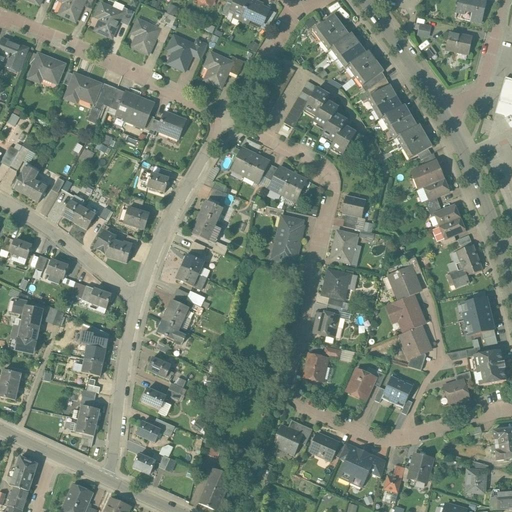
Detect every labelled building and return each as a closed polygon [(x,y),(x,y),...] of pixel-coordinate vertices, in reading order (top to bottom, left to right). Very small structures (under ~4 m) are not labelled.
[(59,0),(59,1),(64,4),(59,15),(76,23),(83,6),(85,0),(59,0)] [(96,0),(85,0),(83,6),(92,10),(96,0)] [(250,0),(234,0),(232,5),(228,15),(229,15),(241,21),(250,0)] [(263,6),(250,0),(241,21),(249,24),(251,20),(255,23),(255,22),(262,25),(263,26),(269,11),(262,8),(263,6)] [(487,0),(484,0),(459,0),(457,13),(464,14),(465,10),(473,11),(471,21),(482,24),(487,0)] [(160,4),(154,1),(151,7),(157,10),(160,4)] [(232,5),(227,3),(222,15),(228,17),(229,15),(228,15),(232,5)] [(122,13),(101,4),(95,18),(100,20),(95,32),(112,39),(119,23),(123,14),(122,13)] [(177,8),(171,5),(167,13),(173,16),(177,8)] [(135,13),(124,8),(122,13),(123,14),(119,23),(128,27),(135,13)] [(269,11),(263,26),(262,25),(260,29),(266,32),(277,14),(269,10),(269,11)] [(176,19),(165,14),(160,25),(171,30),(176,19)] [(334,16),(315,30),(323,40),(342,26),(334,16)] [(158,29),(138,20),(132,34),(137,36),(131,48),(148,56),(156,39),(160,30),(158,29)] [(171,30),(160,25),(158,29),(160,30),(156,39),(165,43),(171,30)] [(430,27),(421,25),(418,36),(428,38),(430,27)] [(342,26),(323,40),(330,50),(332,48),(349,36),(342,26)] [(349,36),(332,48),(340,58),(359,44),(352,34),(349,36)] [(472,38),(449,34),(446,51),(468,55),(472,38)] [(194,46),(174,37),(168,51),(173,53),(168,65),(185,72),(192,56),(196,47),(194,46)] [(27,50),(3,41),(1,44),(1,45),(1,46),(0,47),(0,54),(9,58),(8,59),(9,60),(6,67),(18,72),(27,50)] [(208,46),(197,41),(194,46),(196,47),(192,56),(201,60),(208,46)] [(258,45),(253,41),(248,49),(254,52),(258,45)] [(359,44),(340,58),(347,68),(349,66),(366,54),(359,44)] [(425,48),(420,52),(425,58),(430,55),(425,48)] [(366,54),(349,66),(357,76),(376,62),(369,52),(366,54)] [(38,56),(32,53),(28,65),(34,67),(38,56)] [(231,62),(211,53),(205,67),(210,69),(204,81),(221,89),(229,72),(233,63),(231,62)] [(65,66),(38,55),(38,56),(34,67),(29,79),(40,84),(42,79),(57,85),(65,66)] [(244,62),(233,58),(231,62),(233,63),(229,72),(238,76),(244,62)] [(376,62),(357,76),(364,86),(369,83),(382,73),(384,72),(376,62)] [(295,71),(285,66),(282,71),(292,76),(295,71)] [(282,71),(279,76),(289,82),(292,76),(282,71)] [(68,73),(64,85),(70,87),(74,76),(68,73)] [(382,73),(369,83),(373,87),(385,79),(382,73)] [(101,86),(74,75),(74,76),(70,87),(65,99),(77,104),(79,99),(93,105),(101,86)] [(279,76),(276,81),(286,87),(289,82),(279,76)] [(511,80),(506,78),(496,112),(505,115),(511,127),(511,80)] [(385,79),(373,87),(364,94),(367,99),(389,86),(385,79)] [(276,81),(273,86),(283,92),(286,87),(276,81)] [(317,88),(307,82),(304,87),(314,93),(316,90),(317,88)] [(117,90),(104,85),(95,108),(92,107),(87,121),(96,125),(104,106),(109,108),(117,90)] [(273,86),(270,91),(280,97),(283,92),(273,86)] [(389,86),(367,99),(373,110),(396,97),(390,86),(389,86)] [(314,93),(304,87),(301,92),(311,98),(314,93)] [(117,90),(109,108),(118,112),(126,93),(117,90)] [(329,98),(316,90),(311,98),(305,108),(305,109),(317,116),(314,121),(326,129),(334,116),(338,110),(326,103),(329,98)] [(270,91),(267,96),(277,102),(280,97),(270,91)] [(311,98),(301,92),(298,97),(308,103),(311,98)] [(154,105),(126,93),(118,112),(116,116),(125,119),(124,121),(144,130),(154,105)] [(267,96),(267,97),(264,102),(274,108),(274,107),(277,102),(267,96)] [(308,103),(298,97),(295,103),(305,108),(308,103)] [(396,97),(373,110),(379,121),(382,120),(382,119),(402,107),(396,97)] [(264,102),(261,107),(271,113),(274,108),(264,102)] [(305,109),(295,103),(292,108),(302,114),(305,109)] [(402,107),(382,119),(382,120),(388,130),(411,116),(407,109),(405,105),(402,107)] [(261,107),(258,112),(268,118),(271,113),(261,107)] [(302,114),(292,108),(289,113),(299,119),(302,114)] [(186,122),(165,113),(161,123),(157,132),(158,132),(170,137),(171,134),(179,137),(178,140),(179,140),(186,122)] [(299,119),(289,113),(286,118),(296,124),(299,119)] [(20,118),(11,114),(7,123),(15,127),(20,118)] [(355,135),(344,128),(347,123),(334,116),(326,129),(323,134),(334,141),(331,147),(344,154),(355,135)] [(411,116),(388,130),(394,141),(396,139),(417,127),(411,116)] [(296,124),(286,118),(283,123),(293,129),(296,124)] [(161,123),(154,120),(148,134),(156,137),(158,132),(157,132),(161,123)] [(417,127),(396,139),(402,150),(426,136),(420,125),(417,127)] [(113,146),(115,140),(104,136),(102,143),(113,146)] [(426,136),(402,150),(409,160),(418,155),(428,150),(432,147),(426,136)] [(19,152),(10,147),(1,163),(10,168),(19,152)] [(29,151),(22,147),(19,152),(10,168),(17,172),(29,151)] [(249,153),(242,149),(232,171),(233,171),(233,170),(245,176),(244,177),(245,177),(256,156),(255,156),(249,153)] [(93,154),(86,150),(79,160),(87,164),(93,154)] [(428,150),(418,155),(421,161),(423,160),(431,155),(428,150)] [(431,155),(423,160),(425,167),(437,162),(434,154),(431,155)] [(261,160),(256,157),(256,156),(245,177),(246,178),(246,176),(258,182),(257,183),(258,184),(262,177),(268,164),(269,163),(262,159),(261,160)] [(425,167),(414,171),(411,175),(418,191),(424,189),(444,181),(437,162),(425,167)] [(267,179),(273,167),(268,164),(262,177),(267,179)] [(27,168),(26,167),(22,174),(19,179),(16,177),(12,183),(13,184),(13,183),(16,184),(13,190),(26,197),(34,181),(35,182),(39,174),(27,168)] [(273,167),(267,179),(273,182),(279,170),(273,167)] [(219,171),(213,168),(208,178),(213,182),(219,171)] [(287,171),(280,168),(279,170),(273,182),(269,189),(270,190),(271,188),(282,194),(282,196),(293,174),(292,174),(292,175),(287,172),(287,171)] [(169,180),(152,174),(148,188),(164,193),(169,180)] [(299,178),(293,175),(294,175),(293,174),(282,196),(283,196),(284,195),(295,201),(295,202),(296,203),(306,181),(299,178)] [(258,184),(264,187),(267,179),(262,177),(258,184)] [(65,182),(58,179),(51,191),(58,194),(65,182)] [(273,182),(267,179),(264,187),(269,189),(273,182)] [(35,182),(34,181),(26,197),(38,204),(47,188),(35,182)] [(444,181),(424,189),(428,201),(429,201),(436,198),(449,193),(444,181)] [(226,187),(215,183),(213,188),(224,193),(226,187)] [(224,194),(212,188),(207,199),(219,204),(224,194)] [(132,198),(123,195),(120,202),(129,205),(132,198)] [(84,202),(74,197),(71,202),(81,208),(84,202)] [(366,201),(345,197),(341,215),(345,216),(357,218),(362,219),(366,201)] [(143,201),(132,198),(129,205),(141,209),(143,201)] [(436,198),(429,201),(428,201),(425,202),(428,210),(439,205),(436,198)] [(71,202),(70,202),(62,217),(74,224),(83,209),(81,208),(71,202)] [(223,209),(206,202),(201,214),(217,222),(217,221),(220,215),(223,209)] [(439,205),(428,210),(431,218),(435,216),(442,213),(439,205)] [(284,211),(266,207),(265,214),(282,218),(284,211)] [(442,213),(435,216),(440,228),(460,219),(455,207),(442,213)] [(111,212),(105,208),(99,218),(105,221),(111,212)] [(95,216),(83,209),(74,224),(87,231),(95,216)] [(149,215),(129,209),(124,224),(144,230),(149,215)] [(217,222),(201,214),(192,234),(208,242),(212,233),(214,227),(215,227),(217,222)] [(357,218),(345,216),(343,227),(355,230),(357,218)] [(303,222),(286,218),(284,228),(282,229),(279,228),(277,239),(300,244),(301,238),(299,238),(300,234),(302,234),(304,227),(302,227),(303,222)] [(460,219),(440,228),(444,239),(444,240),(454,236),(465,231),(460,219)] [(375,235),(360,231),(359,238),(373,241),(375,235)] [(110,235),(104,232),(95,248),(108,255),(112,241),(114,242),(114,237),(110,235)] [(356,237),(337,233),(331,260),(349,264),(356,237)] [(138,240),(128,236),(126,241),(137,245),(138,240)] [(454,236),(444,240),(444,239),(441,241),(443,247),(456,242),(454,236)] [(468,236),(458,241),(460,246),(471,242),(468,236)] [(13,241),(6,238),(2,250),(9,253),(13,241)] [(300,244),(277,239),(274,249),(279,250),(276,261),(289,264),(293,265),(294,261),(296,261),(298,254),(296,253),(297,249),(299,250),(300,244)] [(32,247),(15,241),(10,254),(27,260),(32,247)] [(132,246),(124,244),(123,245),(114,242),(112,241),(108,255),(107,258),(127,264),(132,246)] [(205,248),(193,242),(189,251),(201,256),(205,248)] [(228,248),(216,242),(212,251),(224,256),(228,248)] [(482,271),(473,247),(457,253),(461,264),(466,277),(467,277),(482,271)] [(456,266),(461,264),(457,253),(451,255),(454,263),(446,266),(450,275),(458,272),(456,266)] [(204,263),(187,256),(182,268),(187,270),(199,275),(198,275),(201,269),(202,269),(204,263)] [(47,259),(40,257),(35,269),(43,272),(47,259)] [(415,258),(407,261),(410,267),(414,276),(422,273),(415,258)] [(289,264),(276,261),(272,260),(270,266),(287,271),(289,264)] [(68,267),(51,261),(46,275),(63,281),(68,267)] [(469,284),(467,277),(466,277),(461,264),(456,266),(458,272),(450,275),(455,289),(469,284)] [(410,267),(388,276),(399,301),(414,295),(419,293),(413,279),(415,278),(414,276),(410,267)] [(199,275),(187,270),(182,268),(176,280),(193,288),(193,287),(196,281),(199,276),(199,275)] [(202,269),(201,269),(198,275),(199,275),(206,279),(209,272),(202,269)] [(349,276),(328,271),(322,296),(343,301),(349,276)] [(199,275),(199,276),(196,281),(193,287),(193,288),(201,291),(207,279),(206,279),(199,275)] [(111,296),(87,287),(82,300),(81,301),(90,304),(88,309),(105,315),(111,296)] [(189,295),(177,290),(175,296),(187,301),(187,300),(189,295)] [(485,292),(473,295),(475,302),(486,299),(485,292)] [(414,295),(399,301),(384,307),(391,323),(399,320),(404,334),(421,327),(424,326),(418,312),(421,311),(414,295)] [(187,301),(175,296),(172,301),(184,307),(187,301)] [(475,302),(461,305),(468,337),(482,334),(494,331),(495,331),(487,299),(486,299),(475,302)] [(343,303),(329,300),(327,306),(340,309),(341,309),(343,303)] [(43,311),(26,307),(27,303),(17,301),(16,301),(16,302),(17,303),(14,313),(23,315),(21,328),(39,332),(43,311)] [(184,307),(172,301),(163,321),(180,329),(180,328),(182,322),(183,322),(189,309),(184,307)] [(204,309),(187,301),(184,307),(189,309),(197,312),(196,315),(200,317),(204,309)] [(340,309),(327,306),(326,312),(329,313),(328,315),(339,317),(340,309)] [(64,314),(58,311),(53,325),(59,327),(64,314)] [(328,317),(318,315),(314,334),(334,338),(339,317),(328,315),(328,317)] [(180,329),(163,321),(157,334),(174,341),(175,341),(183,344),(186,337),(178,333),(180,329)] [(109,336),(91,327),(90,335),(93,335),(92,338),(108,342),(109,336)] [(421,327),(404,334),(402,335),(408,349),(406,351),(410,360),(425,354),(430,352),(425,340),(426,340),(421,327)] [(39,332),(21,328),(19,334),(20,334),(18,340),(16,351),(32,355),(36,353),(37,349),(35,347),(36,345),(36,344),(39,333),(39,332)] [(494,331),(482,334),(484,340),(495,337),(494,331)] [(105,349),(106,349),(108,342),(92,338),(93,335),(90,335),(84,333),(81,344),(90,346),(89,347),(88,347),(86,353),(85,360),(103,364),(106,351),(104,351),(105,349)] [(495,337),(484,340),(485,347),(497,344),(495,337)] [(169,348),(159,343),(156,350),(166,354),(169,348)] [(474,349),(466,351),(467,358),(474,357),(474,356),(481,355),(479,348),(474,349)] [(340,352),(326,349),(324,356),(339,359),(340,352)] [(466,351),(458,352),(460,359),(467,358),(466,351)] [(481,355),(474,356),(474,357),(475,357),(481,385),(479,386),(506,381),(504,369),(505,369),(504,363),(503,363),(500,351),(481,355)] [(425,354),(410,360),(407,368),(421,371),(426,357),(425,354)] [(327,360),(309,356),(304,379),(322,383),(327,360)] [(171,367),(152,359),(147,371),(166,379),(171,367)] [(103,364),(85,360),(82,374),(100,378),(103,364)] [(21,375),(3,371),(0,384),(18,388),(21,375)] [(374,379),(357,371),(348,389),(367,397),(372,385),(375,379),(374,379)] [(385,376),(377,372),(374,379),(375,379),(372,385),(379,388),(385,376)] [(470,372),(455,377),(457,383),(463,381),(464,382),(471,379),(470,372)] [(403,380),(392,375),(385,391),(381,399),(382,399),(392,404),(403,380)] [(185,381),(179,379),(174,385),(182,388),(185,381)] [(403,380),(392,404),(403,409),(407,401),(414,385),(403,380)] [(457,383),(444,387),(450,405),(469,399),(464,382),(463,381),(457,383)] [(18,388),(0,384),(0,385),(0,398),(15,402),(18,388)] [(174,385),(171,384),(169,390),(179,394),(182,388),(174,385)] [(385,391),(380,388),(374,401),(379,404),(382,399),(381,399),(385,391)] [(166,398),(148,390),(142,402),(160,410),(166,398)] [(179,394),(169,390),(166,396),(178,401),(181,395),(179,394)] [(96,394),(84,391),(82,398),(95,400),(96,394)] [(412,403),(407,401),(403,409),(401,413),(406,416),(412,403)] [(100,411),(82,407),(79,420),(97,424),(100,411)] [(97,424),(79,420),(76,433),(94,437),(97,424)] [(174,427),(157,420),(153,428),(161,432),(160,434),(169,438),(174,427)] [(207,426),(198,420),(193,427),(202,433),(207,426)] [(153,428),(142,423),(137,436),(155,444),(160,434),(161,432),(153,428)] [(294,432),(281,426),(276,437),(279,438),(275,448),(294,456),(299,446),(305,430),(297,426),(294,432)] [(480,427),(469,431),(470,436),(482,433),(480,427)] [(511,429),(493,431),(494,441),(499,440),(500,446),(511,444),(511,429)] [(338,444),(317,435),(309,452),(323,458),(324,455),(331,458),(329,463),(330,463),(333,456),(339,444),(338,444)] [(93,440),(82,438),(81,445),(91,447),(93,440)] [(339,444),(333,456),(339,459),(345,446),(345,445),(339,443),(338,444),(339,444)] [(511,444),(500,446),(500,451),(495,452),(497,462),(511,459),(511,444)] [(221,449),(210,445),(207,456),(217,459),(221,449)] [(169,446),(163,447),(159,455),(164,457),(168,459),(173,448),(169,446)] [(351,449),(345,446),(339,459),(339,460),(345,462),(351,449)] [(375,458),(352,448),(338,477),(339,477),(362,488),(369,473),(375,460),(375,458)] [(160,465),(163,458),(155,454),(152,461),(156,463),(160,465)] [(433,459),(414,454),(411,468),(408,480),(409,480),(426,484),(433,459)] [(152,461),(139,455),(133,468),(150,476),(156,463),(152,461)] [(168,459),(164,457),(163,458),(160,465),(159,468),(165,471),(170,460),(168,459)] [(35,464),(20,458),(11,487),(14,488),(29,493),(36,468),(35,464)] [(381,463),(375,460),(369,473),(375,476),(381,463)] [(458,464),(445,460),(444,467),(456,471),(458,464)] [(383,464),(381,463),(375,476),(381,479),(385,465),(383,464)] [(489,466),(476,463),(475,471),(486,472),(486,473),(488,473),(489,466)] [(394,472),(403,474),(404,468),(396,466),(394,472)] [(411,468),(405,467),(403,474),(401,480),(401,481),(408,483),(409,480),(408,480),(411,468)] [(475,471),(467,471),(466,491),(473,491),(473,493),(484,494),(486,473),(486,472),(475,471)] [(394,472),(393,476),(394,476),(393,478),(401,480),(403,474),(394,472)] [(211,475),(198,504),(216,511),(217,511),(229,485),(230,483),(211,475)] [(401,480),(393,478),(394,476),(393,476),(390,475),(389,477),(387,477),(384,490),(390,492),(389,495),(392,496),(391,501),(396,502),(398,494),(397,494),(401,481),(401,480)] [(237,482),(231,480),(230,483),(229,485),(235,488),(237,482)] [(92,494),(73,486),(62,511),(64,511),(84,511),(87,507),(92,494)] [(29,493),(14,488),(11,496),(9,495),(8,501),(10,501),(8,507),(22,511),(29,493)] [(511,492),(499,494),(499,491),(493,491),(491,498),(498,498),(498,510),(511,508),(511,492)] [(374,496),(366,492),(362,501),(369,505),(374,496)] [(130,508),(111,499),(105,511),(128,511),(130,508)]
